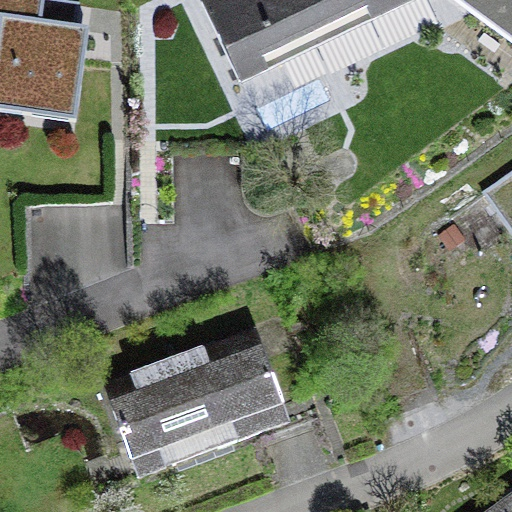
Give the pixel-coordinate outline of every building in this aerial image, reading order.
[(0,0),(0,91),(25,95),(22,117),(76,125),(89,32),(60,28),(64,3),(38,0),(0,0)] [(511,0),(206,0),(201,3),(239,82),(410,0),(456,0),(511,41),(511,0)] [(40,157),(41,206),(103,205),(103,156),(40,157)] [(511,172),(482,194),(511,235),(511,172)] [(406,327),(354,346),(364,373),(416,353),(406,327)] [(253,333),(111,386),(117,402),(112,404),(140,479),(262,434),(256,417),(281,407),(253,333)] [(511,511),(511,489),(498,499),(505,509),(500,511),(511,511)]
